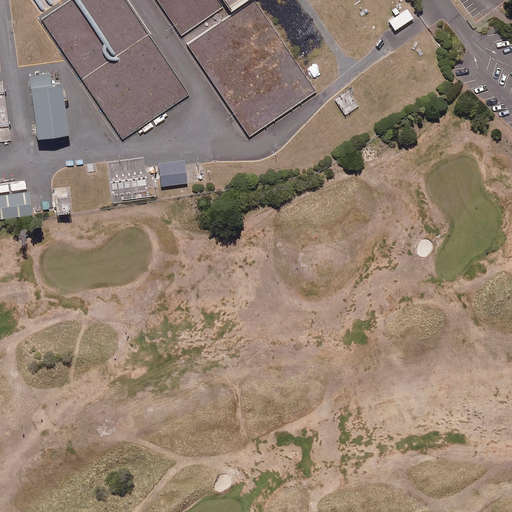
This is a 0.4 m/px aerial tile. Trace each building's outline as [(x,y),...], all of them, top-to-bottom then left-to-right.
[(223,0),(230,9),(243,0),(223,0)] [(410,13),(406,7),(388,20),(391,24),(394,29),(413,17),(410,13)] [(67,131),(60,82),(51,84),(49,72),(28,75),(36,135),(67,131)] [(358,105),(348,91),(335,100),(344,114),(358,105)] [(184,159),(158,162),(160,185),(186,182),(184,159)] [(28,190),(0,194),(0,217),(31,213),(28,190)] [(66,193),(56,194),(58,212),(68,211),(66,193)]
